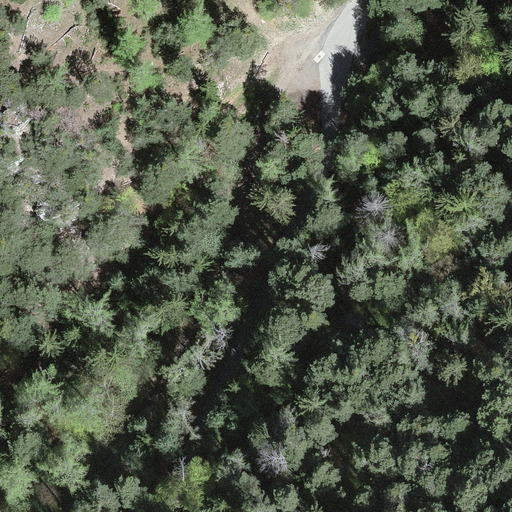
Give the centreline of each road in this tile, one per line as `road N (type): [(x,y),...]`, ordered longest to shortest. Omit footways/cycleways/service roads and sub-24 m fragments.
road 1 (track): [(70,511),(151,407),(223,284),(284,97),(332,71),(366,68),(446,0)]
road 2 (unclassified): [(157,511),(326,152),(334,58),(363,0)]
